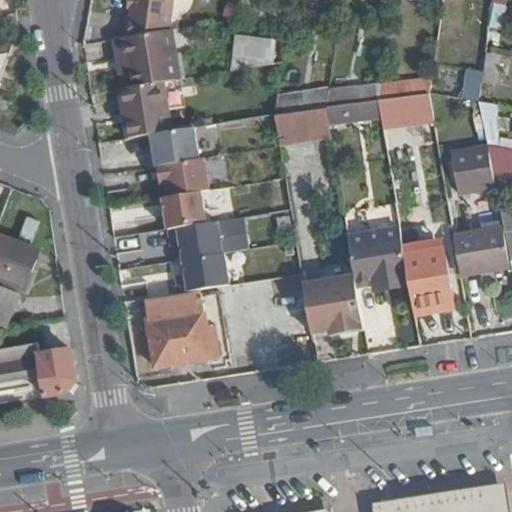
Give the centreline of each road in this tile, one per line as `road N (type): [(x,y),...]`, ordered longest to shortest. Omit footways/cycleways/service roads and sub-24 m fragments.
road 1 (secondary): [(511,392),(168,447)]
road 2 (tertiary): [(73,168),(117,455)]
road 3 (tertiary): [(46,0),(73,168)]
